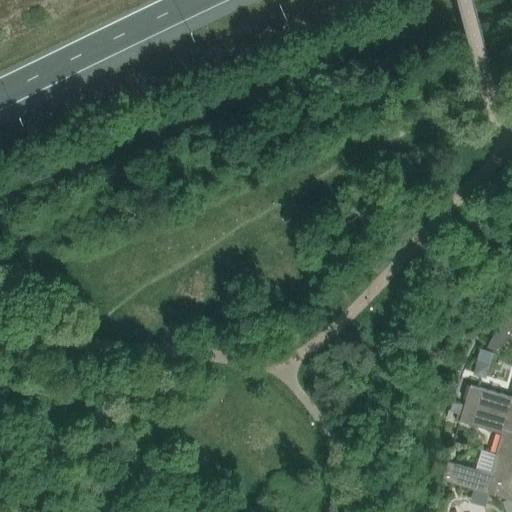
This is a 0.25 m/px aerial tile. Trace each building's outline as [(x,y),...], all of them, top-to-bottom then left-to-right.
[(496,331),(487,346),(498,352),(511,332),(510,330),(511,327),(511,314),(509,317),(496,331)] [(490,362),(493,350),(480,347),(477,358),(490,362)] [(486,376),(490,362),(477,358),(472,373),(486,376)] [(511,396),(471,384),(465,402),(511,416),(511,396)] [(502,433),(497,453),(511,457),(511,416),(465,402),(460,421),(502,433)] [(448,461),(443,480),(510,499),(511,500),(511,457),(497,453),(482,449),(476,469),(448,461)] [(511,511),(511,500),(510,499),(503,502),(506,511),(511,511)]
